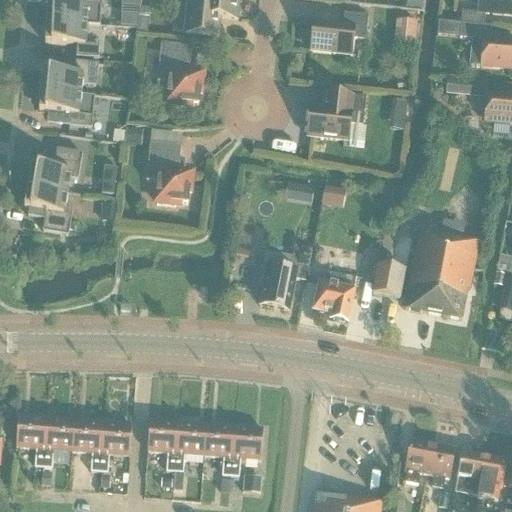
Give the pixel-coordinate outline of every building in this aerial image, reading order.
[(47,5),(46,25),(86,27),(100,28),(101,0),(78,0),(78,6),(47,5)] [(239,0),(200,0),(199,7),(187,6),(185,28),(184,35),(219,39),(221,20),(237,22),(239,0)] [(461,13),(460,25),(484,27),(485,15),(511,17),(511,0),(478,0),(477,14),(461,13)] [(342,27),(313,24),(310,53),(351,57),(353,41),(365,42),(368,18),(343,15),(342,27)] [(138,21),(137,33),(147,34),(148,22),(138,21)] [(397,21),(395,46),(416,48),(418,24),(418,23),(397,21)] [(86,27),(46,25),(45,45),(76,47),(75,59),(98,60),(99,48),(85,47),(86,27)] [(460,25),(459,40),(471,41),(468,68),(481,69),(511,71),(511,43),(491,42),(492,28),(484,27),(460,25)] [(188,75),(191,49),(160,45),(156,83),(169,84),(167,107),(185,109),(186,105),(198,107),(201,76),(188,75)] [(42,73),(40,93),(81,97),(82,86),(95,87),(97,66),(75,64),(74,76),(42,73)] [(487,83),(448,80),(447,96),(485,99),(487,83)] [(81,97),(40,93),(38,113),(70,116),(69,128),(91,131),(94,98),(81,97)] [(511,125),(511,97),(487,96),(484,124),(494,124),(493,136),(509,137),(509,126),(511,125)] [(407,103),(392,100),(390,111),(406,113),(407,103)] [(339,113),(310,110),(307,139),(348,143),(350,126),(362,128),(365,103),(340,101),(339,113)] [(144,131),(127,130),(126,146),(142,147),(144,131)] [(151,133),(150,145),(145,182),(159,184),(156,206),(174,208),(175,205),(187,206),(190,176),(178,174),(180,148),(175,147),(176,136),(151,133)] [(31,168),(27,189),(67,195),(69,181),(77,182),(82,156),(56,151),(54,164),(37,161),(37,162),(39,162),(38,169),(31,168)] [(342,191),(326,188),(323,204),(338,208),(342,191)] [(67,195),(27,189),(24,210),(31,211),(30,217),(28,217),(28,218),(45,221),(42,234),(68,238),(72,211),(64,210),(67,195)] [(118,204),(102,201),(99,224),(115,226),(118,204)] [(421,230),(404,311),(461,322),(467,291),(470,292),(480,242),(421,230)] [(262,291),(259,308),(289,314),(295,281),(305,283),(312,251),(294,248),(292,259),(265,254),(258,290),(262,291)] [(511,262),(500,260),(498,272),(511,274),(511,262)] [(378,267),(372,295),(399,301),(405,272),(378,267)] [(249,293),(251,271),(241,270),(239,292),(249,293)] [(357,280),(325,273),(322,285),(319,284),(312,313),(331,316),(330,321),(348,325),(355,292),(357,280)] [(511,281),(507,280),(500,311),(511,313),(511,281)] [(43,471),(47,421),(18,419),(16,450),(36,452),(35,470),(43,471)] [(75,423),(47,421),(43,471),(52,471),(53,453),(72,455),(75,423)] [(103,425),(75,423),(72,455),(92,456),(90,474),(99,475),(103,425)] [(174,475),(178,425),(150,423),(147,454),(167,456),(166,474),(174,475)] [(131,427),(103,425),(99,475),(107,476),(109,457),(129,459),(131,427)] [(206,427),(178,425),(174,475),(183,475),(184,457),(204,459),(206,427)] [(234,429),(206,427),(204,459),(223,460),(222,478),(230,479),(234,429)] [(263,432),(234,429),(230,479),(239,480),(240,462),(260,463),(263,432)] [(427,477),(432,448),(410,443),(410,444),(399,442),(397,465),(406,467),(405,473),(408,474),(406,484),(419,486),(421,476),(427,477)] [(454,452),(432,448),(427,477),(434,479),(432,489),(443,492),(446,481),(449,482),(454,452)] [(479,488),(484,458),(462,453),(454,495),(478,499),(480,488),(479,488)] [(507,462),(484,458),(479,488),(480,488),(478,499),(498,503),(500,492),(501,492),(507,462)] [(31,483),(9,485),(10,507),(32,505),(31,483)] [(381,511),(382,506),(331,499),(330,507),(315,505),(313,511),(381,511)]
